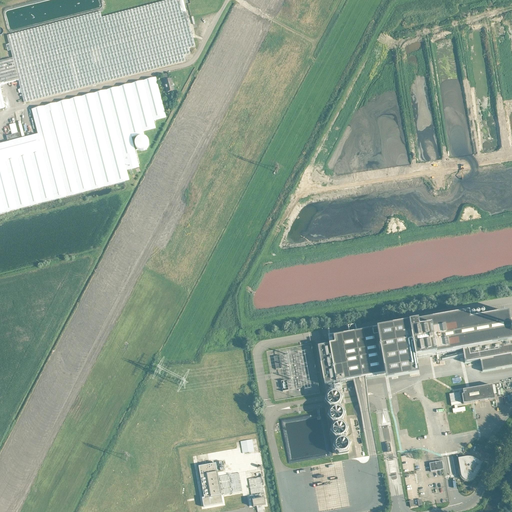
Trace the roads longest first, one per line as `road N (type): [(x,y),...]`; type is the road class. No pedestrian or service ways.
road 1 (unknown): [(511,298),(263,343),(255,357),(269,415)]
road 2 (unknown): [(393,511),(371,396),(275,413),(271,431),(294,511)]
road 3 (unclassified): [(0,114),(195,61),(227,0)]
road 4 (track): [(236,0),(315,42),(340,0)]
road 5 (unknown): [(378,386),(403,511)]
